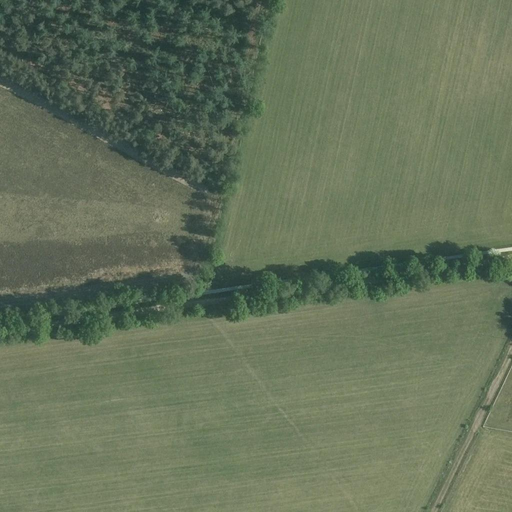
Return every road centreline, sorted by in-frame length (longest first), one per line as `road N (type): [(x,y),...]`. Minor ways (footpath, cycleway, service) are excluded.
road 1 (track): [(511,258),(0,331)]
road 2 (track): [(257,0),(223,148),(228,175),(208,276),(0,302)]
road 3 (track): [(434,511),(511,348)]
